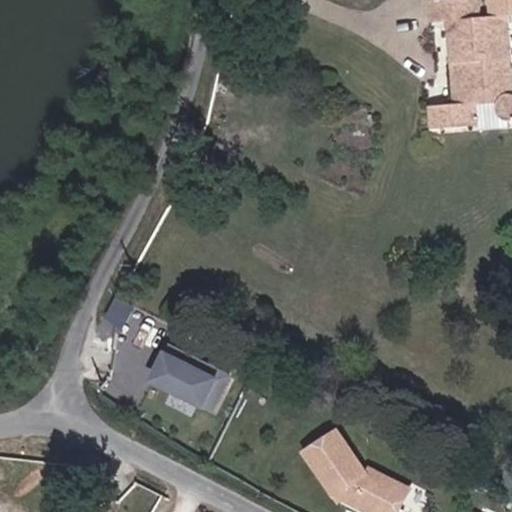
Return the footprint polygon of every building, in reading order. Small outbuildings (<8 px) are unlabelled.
[(461,115),(481,115),(482,117),(483,126),(487,132),(490,134),(499,136),(503,135),(510,132),(511,126),(511,114),(509,109),(506,108),(502,108),(499,31),(511,30),(511,5),(480,6),(480,30),(470,30),(469,7),(418,10),(419,32),(436,32),(438,91),(451,90),(452,116),(439,116),(416,117),(416,138),(462,137),(461,115)] [(438,91),(439,116),(452,116),(451,100),(451,90),(438,91)] [(110,317),(127,326),(139,303),(122,293),(110,317)] [(215,387),(148,353),(131,386),(198,419),(215,387)] [(335,447),(301,467),(327,511),(332,511),(336,510),(337,511),(396,511),(399,508),(365,490),(363,495),(335,447)]
